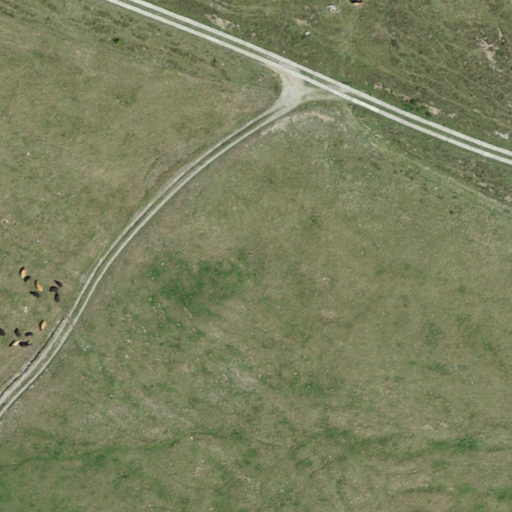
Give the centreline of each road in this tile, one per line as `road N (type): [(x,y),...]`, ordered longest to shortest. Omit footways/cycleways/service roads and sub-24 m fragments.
road 1 (track): [(308,78),(143,215),(0,404)]
road 2 (track): [(117,0),(511,158)]
